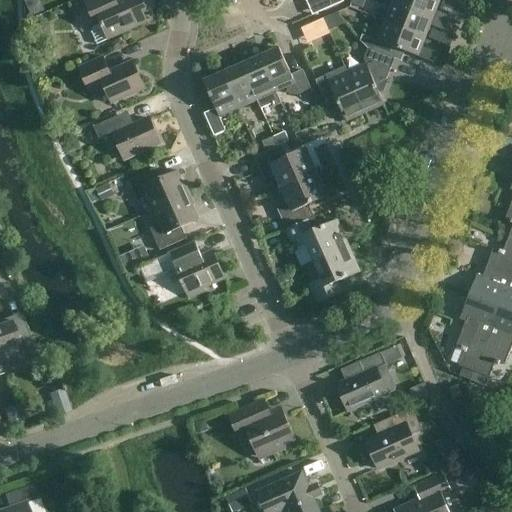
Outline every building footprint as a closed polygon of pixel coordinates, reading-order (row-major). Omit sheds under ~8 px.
[(98,16),(101,23),(97,25),(93,27),(91,33),(97,45),(108,40),(147,23),(141,10),(145,8),(141,0),(122,0),(116,3),(115,0),(86,0),(84,1),(92,19),(98,16)] [(294,0),(314,0),(316,3),(320,13),(343,3),(344,0),(291,0),(292,1),(294,0)] [(391,2),(391,3),(448,25),(450,18),(436,12),(440,0),(394,0),(393,3),(391,2)] [(445,31),(448,25),(391,3),(393,4),(386,22),(384,21),(384,22),(426,38),(431,26),(445,31)] [(422,48),(426,38),(384,22),(385,23),(379,41),(377,40),(376,41),(357,34),(357,46),(367,50),(394,60),(398,50),(433,63),(436,53),(422,48)] [(279,49),(261,57),(276,93),(287,88),(290,94),(299,95),(301,99),(313,94),(303,71),(291,76),(279,49)] [(347,72),(347,73),(365,114),(366,114),(365,112),(382,104),(383,106),(384,106),(379,94),(383,92),(387,83),(386,81),(387,80),(394,60),(367,50),(363,60),(365,64),(365,65),(366,66),(348,74),(347,72)] [(242,66),(257,101),(260,108),(271,103),(273,107),(281,103),(276,93),(261,57),(242,66)] [(112,104),(145,90),(133,62),(109,73),(103,58),(79,69),(90,93),(104,87),(112,104)] [(242,66),(223,74),(239,109),(257,101),(242,66)] [(326,77),(316,81),(327,107),(337,103),(346,123),(347,122),(346,120),(364,113),(365,114),(347,73),(346,73),(347,75),(330,83),(329,81),(328,81),(326,77)] [(216,109),(204,114),(214,137),(226,132),(220,118),(239,109),(223,74),(204,82),(216,109)] [(125,161),(161,145),(149,119),(125,129),(119,116),(94,128),(100,141),(113,135),(125,161)] [(285,132),(273,138),(278,147),(289,142),(285,132)] [(266,152),(278,147),(273,138),(262,143),(266,152)] [(275,176),(281,189),(316,174),(306,150),(282,161),(276,148),(254,158),(264,181),(275,176)] [(149,197),(155,211),(188,197),(177,173),(160,180),(155,169),(128,181),(138,202),(149,197)] [(316,174),(281,189),(287,203),(276,208),(286,230),(308,221),(303,208),(327,198),(316,174)] [(198,221),(188,197),(155,211),(161,225),(150,230),(160,251),(186,240),(181,228),(198,221)] [(306,244),(314,262),(349,247),(337,221),(313,232),(309,221),(285,231),(293,250),(306,244)] [(478,275),(469,296),(499,308),(511,275),(511,239),(509,239),(504,252),(500,251),(499,252),(494,250),(483,278),(478,275)] [(146,283),(172,271),(176,269),(189,298),(205,291),(204,288),(224,279),(213,253),(199,259),(197,255),(200,254),(195,243),(139,267),(146,283)] [(349,247),(314,262),(322,280),(309,286),(318,304),(341,294),(336,283),(360,273),(349,247)] [(511,275),(499,308),(511,312),(511,275)] [(474,372),(499,308),(469,296),(461,317),(467,320),(456,347),(462,349),(461,351),(465,352),(459,366),(463,368),(459,376),(470,381),(474,372)] [(511,312),(499,308),(474,372),(489,378),(495,364),(499,365),(499,364),(505,366),(511,347),(511,312)] [(21,318),(0,325),(0,360),(1,364),(23,356),(19,345),(30,341),(21,314),(20,315),(21,318)] [(348,412),(387,395),(393,392),(395,386),(386,367),(401,361),(395,346),(359,363),(363,374),(337,386),(348,412)] [(458,386),(448,390),(452,399),(462,395),(458,386)] [(271,416),(264,401),(229,417),(238,437),(247,433),(253,445),(257,443),(264,459),(286,449),(284,446),(295,441),(282,411),(271,416)] [(422,431),(413,409),(391,419),(395,430),(366,443),(378,470),(418,452),(411,436),(422,431)] [(23,428),(20,419),(9,423),(12,431),(23,428)] [(457,476),(476,468),(472,458),(453,466),(457,476)] [(309,488),(307,484),(302,473),(257,492),(266,511),(284,511),(287,511),(319,511),(313,499),(317,497),(313,487),(309,488)] [(449,491),(443,477),(417,488),(422,501),(397,511),(446,511),(439,495),(449,491)] [(27,511),(25,504),(39,499),(35,485),(12,493),(16,507),(0,511),(27,511)] [(226,498),(232,511),(235,511),(253,504),(245,489),(226,498)]
